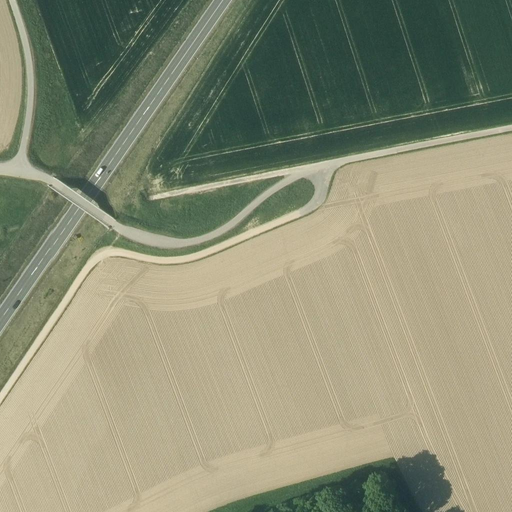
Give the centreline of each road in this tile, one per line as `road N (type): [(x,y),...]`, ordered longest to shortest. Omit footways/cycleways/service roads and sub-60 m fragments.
road 1 (track): [(0,167),(50,181),(113,224),(167,246),(218,236),(315,167),(511,128)]
road 2 (track): [(339,162),(305,203),(200,249),(114,248),(91,260),(0,382)]
road 3 (primary): [(0,321),(223,0)]
road 4 (track): [(22,168),(32,93),(10,0)]
